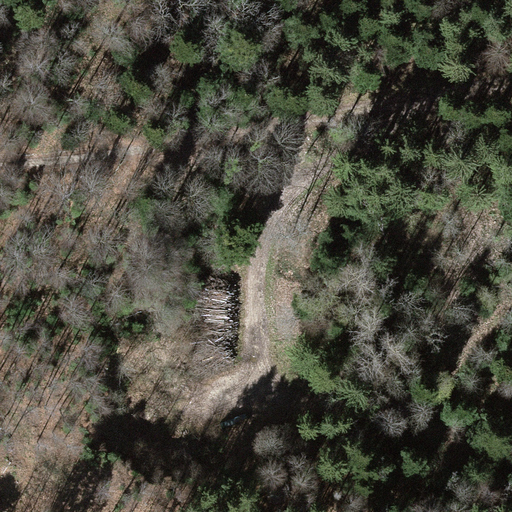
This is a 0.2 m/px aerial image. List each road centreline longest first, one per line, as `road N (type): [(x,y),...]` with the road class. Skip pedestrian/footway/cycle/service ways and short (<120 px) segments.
road 1 (track): [(431,106),(298,264),(271,314),(263,373),(277,397),(402,453),(511,463)]
road 2 (track): [(0,169),(173,167),(511,91)]
